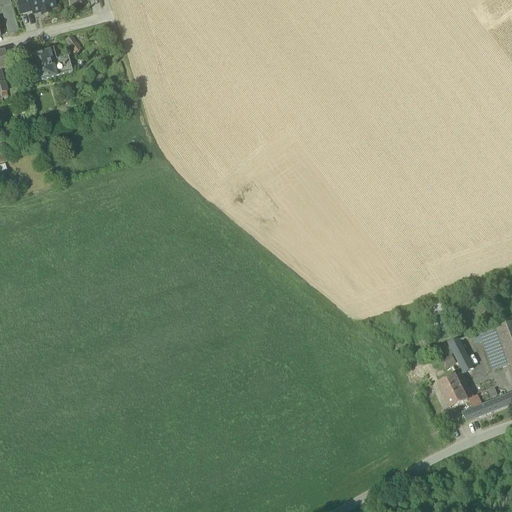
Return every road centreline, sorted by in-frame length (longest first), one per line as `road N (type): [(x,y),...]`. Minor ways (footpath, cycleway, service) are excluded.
road 1 (residential): [(511,425),(335,511)]
road 2 (track): [(104,0),(151,155)]
